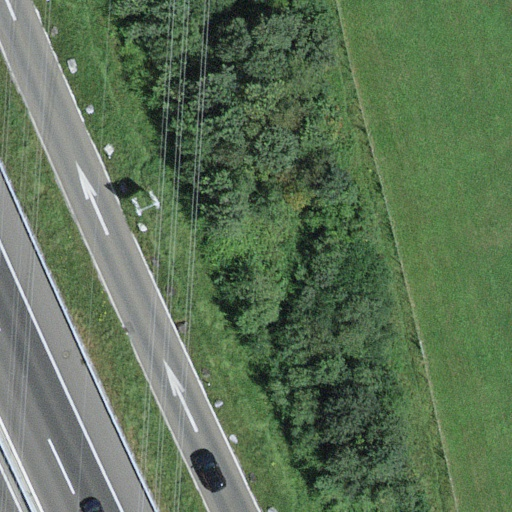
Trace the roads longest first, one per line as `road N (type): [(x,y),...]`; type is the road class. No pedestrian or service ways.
road 1 (motorway): [(235,511),(6,0)]
road 2 (motorway): [(82,511),(0,329)]
